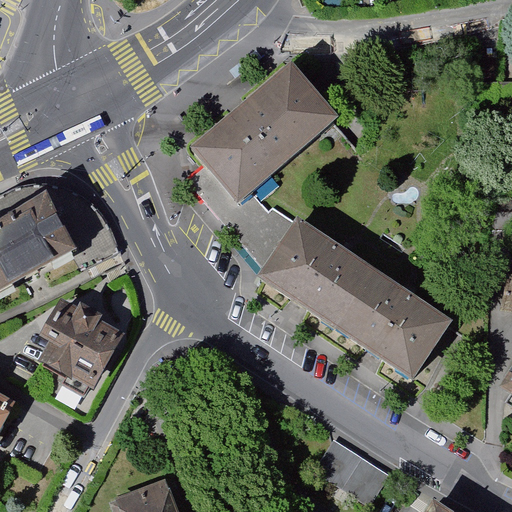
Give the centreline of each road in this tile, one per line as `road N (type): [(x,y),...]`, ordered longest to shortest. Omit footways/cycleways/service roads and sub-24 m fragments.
road 1 (residential): [(508,511),(183,303)]
road 2 (residential): [(227,8),(286,34),(436,28),(511,13)]
road 3 (residential): [(183,303),(135,363),(57,511)]
road 4 (residential): [(183,303),(82,97)]
road 5 (tertiary): [(227,8),(165,56),(82,97)]
